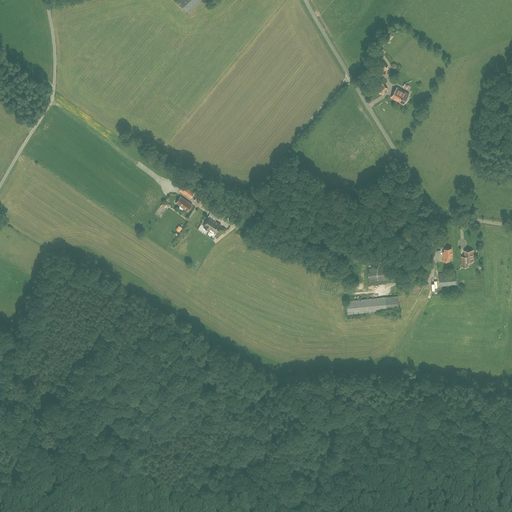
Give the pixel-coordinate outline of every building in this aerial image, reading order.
[(188,12),(200,1),(200,0),(177,0),(177,1),(188,12)] [(377,58),(384,50),(379,46),(372,54),(377,58)] [(373,68),(379,74),(386,67),(380,61),(373,68)] [(387,88),(383,84),(381,81),(375,87),(381,94),(387,88)] [(391,97),(403,104),(409,94),(397,87),(391,97)] [(188,188),(184,193),(191,198),(194,192),(188,188)] [(194,200),(201,204),(205,199),(198,194),(194,200)] [(181,196),(176,202),(187,211),(192,204),(181,196)] [(213,207),(209,212),(217,218),(218,218),(222,213),(213,207)] [(210,217),(208,218),(204,224),(205,225),(204,226),(209,230),(210,228),(216,232),(221,225),(215,221),(210,217)] [(329,242),(326,241),(325,247),(327,248),(327,250),(339,254),(341,245),(329,242)] [(445,252),(443,252),(444,261),(449,261),(449,257),(452,257),(452,248),(445,248),(445,252)] [(465,256),(462,257),(462,267),(468,266),(468,261),(473,261),(473,250),(465,251),(465,256)] [(370,281),(396,278),(395,266),(368,268),(370,281)] [(456,272),(439,273),(440,286),(457,284),(456,272)] [(398,296),(347,301),(348,314),(399,309),(398,296)]
